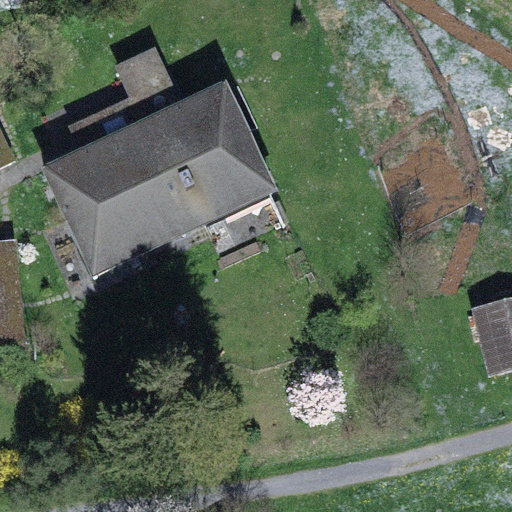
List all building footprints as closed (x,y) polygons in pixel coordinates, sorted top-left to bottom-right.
[(154,58),(119,74),(131,99),(149,91),(166,83),(154,58)] [(46,179),(89,269),(91,268),(264,187),(267,186),(224,95),(181,115),(166,83),(149,91),(131,99),(134,105),(96,123),(102,136),(108,150),(86,160),(46,179)] [(96,123),(73,134),(86,160),(108,150),(102,136),(96,123)] [(0,171),(12,165),(0,139),(0,171)] [(91,268),(97,280),(270,199),(264,187),(91,268)] [(0,249),(0,360),(25,358),(15,248),(0,249)] [(511,308),(479,317),(494,378),(511,374),(511,308)]
